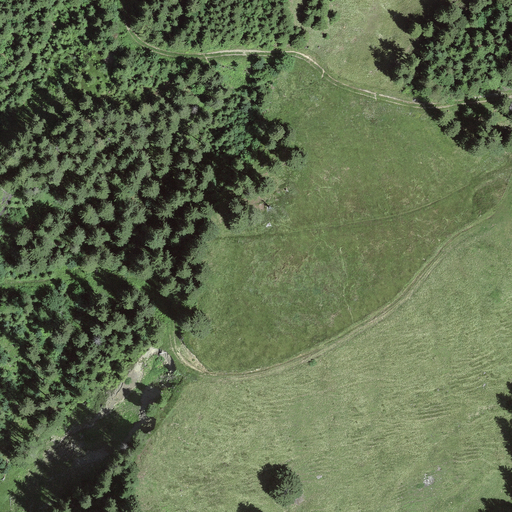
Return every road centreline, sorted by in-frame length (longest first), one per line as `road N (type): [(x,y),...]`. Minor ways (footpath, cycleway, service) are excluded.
road 1 (track): [(511,199),(451,244),(390,311),(309,357),(238,378),(203,376),(179,364),(170,304),(151,283),(82,278),(0,287)]
road 2 (track): [(511,96),(440,106),(395,101),(341,86),(301,56),(170,54),(136,41),(123,0)]
